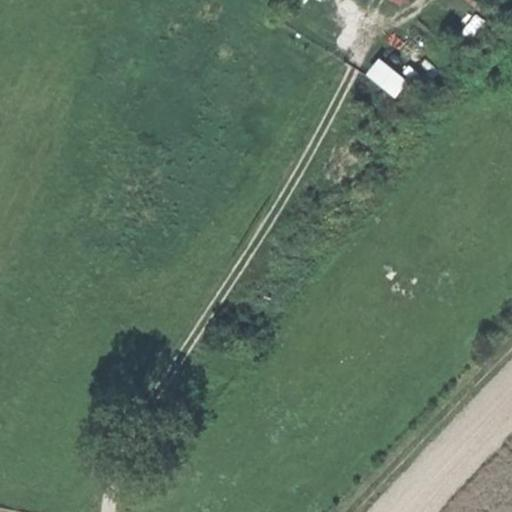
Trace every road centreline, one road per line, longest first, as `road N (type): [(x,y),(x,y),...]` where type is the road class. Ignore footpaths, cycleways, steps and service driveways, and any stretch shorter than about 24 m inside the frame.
road 1 (track): [(111,511),(124,450),(358,70)]
road 2 (track): [(347,511),(511,337)]
